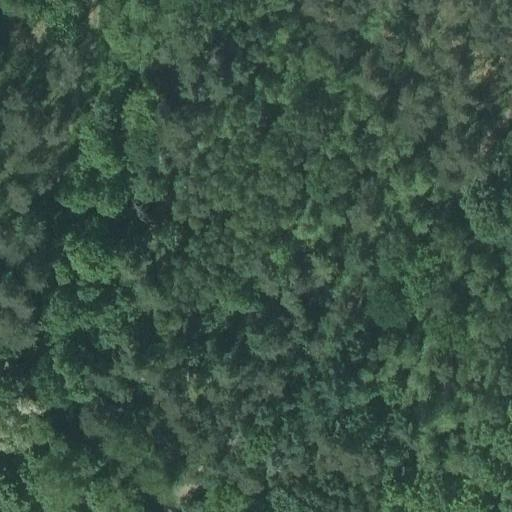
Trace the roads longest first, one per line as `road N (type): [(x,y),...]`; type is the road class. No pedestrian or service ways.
road 1 (track): [(175,511),(511,105)]
road 2 (track): [(91,0),(89,45),(13,378)]
road 3 (track): [(0,366),(167,511)]
